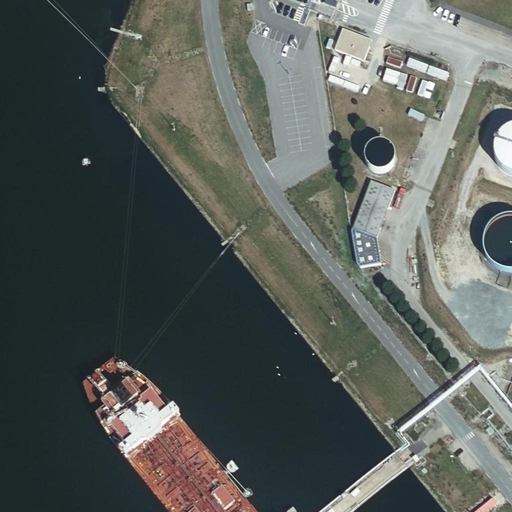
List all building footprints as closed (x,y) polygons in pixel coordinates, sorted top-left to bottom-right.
[(342,32),(335,53),(365,64),(369,49),(364,47),(366,41),(342,32)] [(340,61),(334,59),(329,72),(334,75),(340,61)] [(511,129),(510,130),(505,132),(503,134),(499,137),(496,141),(493,146),(492,149),(492,153),(492,159),(494,166),(496,170),(499,174),(502,177),(506,179),(511,181),(511,129)] [(370,149),(369,151),(368,151),(367,153),(366,155),(365,157),(365,160),(365,162),(365,166),(368,171),(370,173),(373,174),(375,175),(378,176),(380,176),(383,175),(386,174),(389,173),(391,170),(392,168),(394,165),(394,162),(394,160),(394,157),(393,155),(391,152),(390,150),(387,149),(384,147),(381,146),(378,146),(376,147),(373,148),(370,149)] [(395,193),(371,184),(353,232),(377,241),(395,193)] [(511,219),(509,219),(507,219),(503,220),(500,221),(498,222),(495,223),(493,225),(491,227),(489,229),(488,230),(485,235),(484,238),(484,240),(483,242),(483,245),(483,247),(483,252),(484,255),(485,258),(486,260),(487,263),(489,266),(492,268),(494,269),(497,271),(499,272),(503,273),(506,274),(511,275),(511,274),(511,219)]
